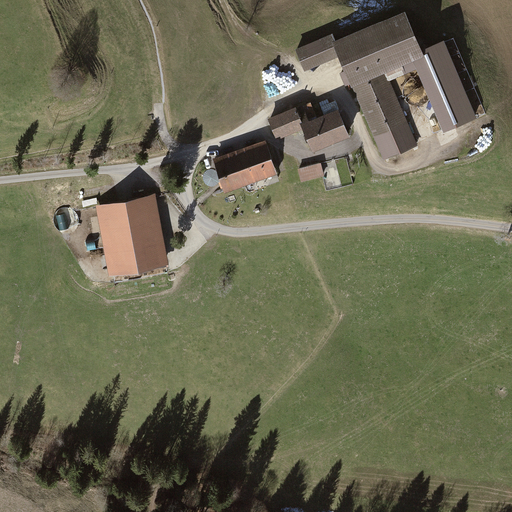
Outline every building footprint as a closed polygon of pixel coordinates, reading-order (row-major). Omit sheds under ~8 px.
[(408,125),(389,80),(406,73),(402,63),(426,53),(408,10),(334,41),(332,34),(296,49),(305,71),(339,57),(374,139),(408,125)] [(469,95),(480,114),(487,111),(476,91),(469,95)] [(311,101),(298,106),(303,117),(316,112),(311,101)] [(313,150),(350,136),(339,108),(303,122),(298,107),(268,118),(276,138),(304,128),(313,150)] [(264,141),(213,158),(224,191),(276,173),(264,141)] [(321,162),(298,169),(301,182),(324,175),(321,162)] [(97,204),(112,273),(167,262),(153,193),(97,204)]
